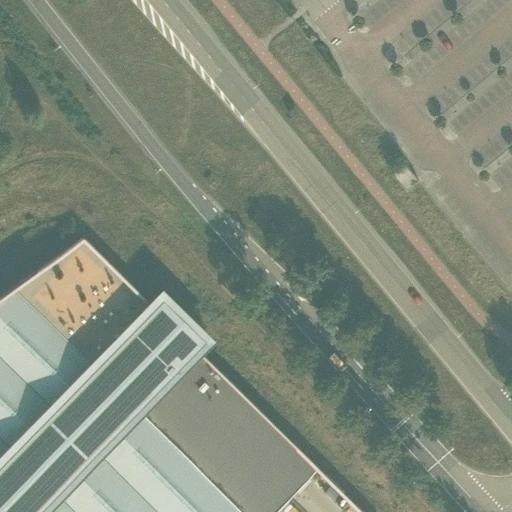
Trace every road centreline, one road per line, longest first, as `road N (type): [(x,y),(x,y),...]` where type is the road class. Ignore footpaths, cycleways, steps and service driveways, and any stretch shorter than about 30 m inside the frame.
road 1 (secondary): [(34,0),(474,511)]
road 2 (secondary): [(511,415),(165,0)]
